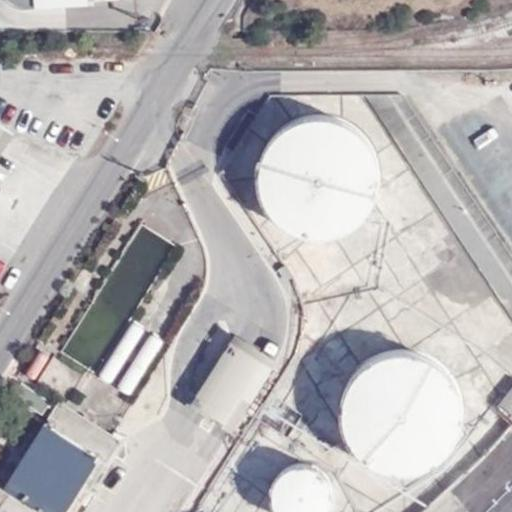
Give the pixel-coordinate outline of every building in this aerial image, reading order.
[(271,140),(263,156),(261,173),(264,194),(275,212),(293,227),(318,232),(338,231),(352,223),(365,212),(378,191),(380,172),(377,151),(369,136),(352,122),(334,116),(320,114),(300,117),(284,126),(271,140)] [(475,391),(372,331),(316,426),(419,486),(475,391)] [(277,362),(234,336),(189,407),(231,431),(277,362)] [(511,388),(496,408),(511,420),(511,388)] [(74,511),(120,438),(58,400),(5,488),(10,492),(43,511),(74,511)] [(325,511),(322,464),(272,467),(274,511),(325,511)]
